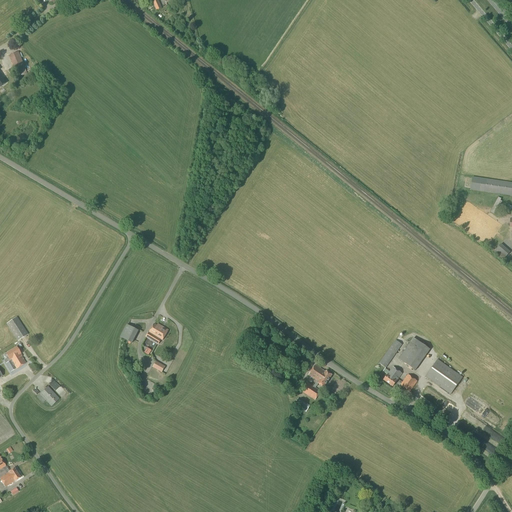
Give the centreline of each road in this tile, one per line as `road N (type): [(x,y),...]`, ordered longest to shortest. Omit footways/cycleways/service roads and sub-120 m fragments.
road 1 (unclassified): [(472,511),(490,481),(466,450),(133,236)]
road 2 (unclassified): [(76,511),(11,410),(64,351),(133,236)]
road 3 (unclassified): [(133,236),(0,157)]
